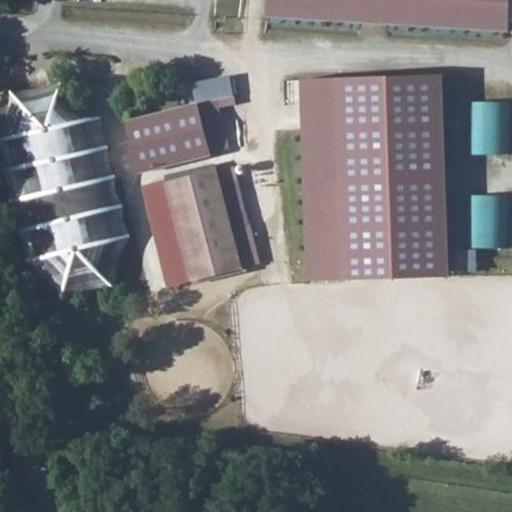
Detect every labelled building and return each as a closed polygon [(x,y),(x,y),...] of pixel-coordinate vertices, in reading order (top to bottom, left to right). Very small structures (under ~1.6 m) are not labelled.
[(511,0),(273,0),(272,19),(511,34),(511,0)] [(306,272),(447,268),(442,71),(301,74),(306,272)] [(0,130),(0,159),(24,265),(61,303),(113,291),(130,242),(101,119),(64,80),(14,92),(0,130)] [(130,126),(140,174),(228,155),(218,107),(130,126)] [(192,286),(240,276),(218,178),(171,188),(192,286)] [(171,188),(169,184),(152,187),(174,290),(192,286),(171,188)]
